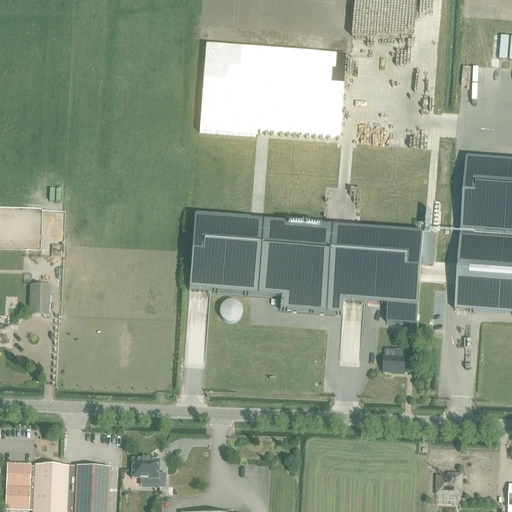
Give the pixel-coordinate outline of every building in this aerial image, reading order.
[(509,37),(501,37),(500,60),(508,61),(509,37)] [(466,158),(461,237),(473,238),(473,233),(511,235),(511,161),(505,161),(466,158)] [(0,208),(0,243),(38,244),(38,239),(35,239),(35,236),(33,235),(33,228),(28,228),(28,242),(11,242),(11,231),(14,231),(15,208),(0,208)] [(194,218),(189,291),(210,293),(281,298),(280,311),(343,316),(343,303),(364,305),(388,306),(387,324),(417,326),(421,266),(433,266),(435,235),(328,228),(251,222),(194,218)] [(511,315),(511,240),(473,238),(461,237),(455,311),(511,315)] [(51,245),(51,256),(59,257),(60,245),(51,245)] [(11,259),(6,258),(5,267),(20,268),(21,254),(12,254),(11,259)] [(30,286),(28,316),(48,317),(50,287),(30,286)] [(396,360),(385,359),(384,374),(395,375),(395,377),(405,377),(405,370),(414,370),(415,357),(406,356),(406,352),(397,351),(396,360)] [(159,474),(160,461),(133,460),(132,479),(158,480),(158,488),(166,488),(166,474),(159,474)] [(7,465),(4,511),(108,511),(110,470),(69,468),(35,466),(35,469),(31,468),(31,466),(7,465)] [(437,496),(461,496),(462,476),(452,476),(452,479),(438,479),(437,496)]
